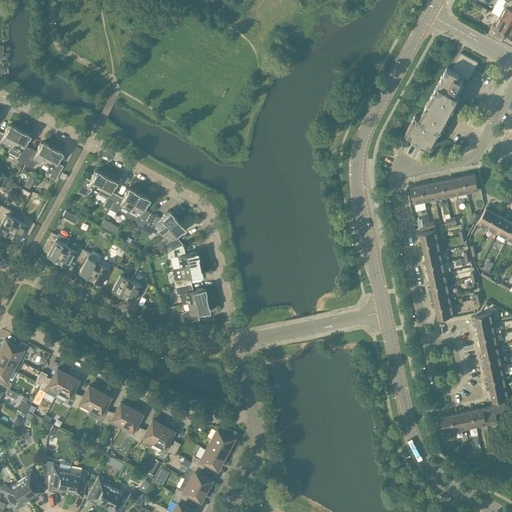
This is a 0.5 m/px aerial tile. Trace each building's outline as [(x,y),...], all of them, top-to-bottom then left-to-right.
[(497,0),(491,11),(500,16),(511,22),(511,2),(507,0),(497,0)] [(493,24),(488,33),(501,41),(507,32),(511,34),(511,22),(500,16),(495,25),(493,24)] [(468,79),(469,79),(478,61),(461,51),(451,68),(447,66),(420,117),(415,114),(406,132),(432,146),(461,93),(460,93),(462,90),(463,91),(467,82),(468,79)] [(0,142),(1,140),(11,146),(20,127),(13,123),(12,124),(10,123),(9,124),(8,123),(5,130),(6,130),(4,133),(0,131),(0,142)] [(28,131),(20,127),(11,146),(8,151),(18,156),(16,159),(19,160),(16,166),(20,168),(23,162),(31,148),(24,144),(26,141),(27,141),(30,135),(29,135),(30,134),(27,132),(28,131)] [(38,160),(43,163),(53,145),(46,141),(45,142),(43,140),(42,141),(41,141),(38,147),(39,148),(37,151),(31,148),(23,162),(32,167),(38,160)] [(399,140),(396,146),(401,149),(405,143),(399,140)] [(53,145),(43,163),(49,166),(46,170),(51,172),(49,176),(56,179),(63,165),(57,162),(59,158),(60,159),(63,153),(62,152),(62,151),(60,150),(61,149),(53,145)] [(97,192),(107,174),(100,170),(99,171),(97,169),(96,170),(95,170),(92,176),(93,176),(91,180),(85,176),(77,191),(86,196),(92,189),(97,192)] [(464,175),(468,192),(479,190),(475,173),(464,175)] [(109,208),(117,194),(111,190),(112,187),(114,188),(117,182),(116,181),(116,180),(114,179),(114,178),(107,174),(97,192),(107,197),(103,205),(109,208)] [(29,175),(26,184),(31,187),(35,177),(29,175)] [(464,175),(453,177),(457,194),(468,192),(464,175)] [(446,197),(457,194),(453,177),(443,180),(446,197)] [(443,180),(432,182),(436,199),(446,197),(443,180)] [(432,182),(422,184),(425,201),(436,199),(432,182)] [(425,201),(422,184),(411,186),(414,203),(425,201)] [(126,215),(127,214),(140,191),(132,187),(132,188),(129,187),(129,188),(127,187),(124,193),(125,194),(124,197),(117,194),(109,208),(116,212),(118,208),(119,209),(124,214),(126,215)] [(142,226),(144,222),(150,211),(143,208),(145,205),(146,205),(149,199),(148,199),(149,197),(147,196),(147,195),(140,191),(127,214),(132,217),(134,217),(137,219),(135,222),(142,226)] [(4,234),(7,236),(17,218),(11,215),(13,211),(3,205),(0,209),(0,217),(2,219),(0,222),(0,229),(2,231),(4,234)] [(478,223),(487,228),(496,213),(486,207),(480,218),(478,223)] [(162,231),(178,218),(172,211),(171,212),(170,210),(169,211),(168,210),(163,214),(163,215),(161,218),(159,217),(150,211),(144,222),(151,226),(155,223),(162,231)] [(78,216),(72,213),(68,219),(75,223),(78,216)] [(505,218),(496,213),(487,228),(497,233),(505,218)] [(29,233),(35,223),(24,217),(22,221),(17,218),(7,236),(10,238),(14,237),(19,240),(24,230),(29,233)] [(166,243),(172,250),(183,244),(175,235),(178,232),(179,233),(184,229),(183,228),(184,227),(182,225),(183,224),(178,218),(162,231),(170,240),(166,243)] [(497,233),(506,238),(511,227),(511,221),(505,218),(497,233)] [(113,223),(109,230),(115,233),(118,226),(113,223)] [(144,223),(140,232),(147,236),(152,227),(144,223)] [(440,240),(437,228),(420,232),(422,243),(440,240)] [(53,261),(56,262),(66,245),(69,238),(59,233),(58,235),(52,231),(46,242),(43,248),(48,251),(46,254),(51,257),(53,261)] [(126,249),(129,242),(123,239),(119,246),(126,249)] [(422,243),(425,254),(442,250),(440,240),(422,243)] [(73,257),(79,260),(84,249),(73,243),(71,247),(66,245),(56,262),(59,264),(63,263),(68,266),(73,257)] [(180,267),(200,262),(199,254),(197,254),(197,252),(196,252),(195,251),(189,252),(189,253),(185,254),(183,244),(172,250),(173,257),(178,256),(180,267)] [(90,252),(84,249),(79,260),(84,262),(79,272),(84,274),(86,278),(89,280),(101,257),(102,254),(92,249),(90,252)] [(425,254),(427,264),(444,261),(442,250),(425,254)] [(96,281),(101,283),(106,274),(111,277),(117,266),(101,257),(89,280),(92,281),(96,281)] [(427,264),(429,275),(446,271),(444,261),(427,264)] [(180,267),(172,268),(174,279),(175,287),(191,283),(190,276),(194,275),(194,276),(201,275),(200,274),(201,274),(201,271),(202,271),(200,262),(180,267)] [(118,295),(121,297),(131,279),(122,274),(124,270),(117,266),(111,277),(116,280),(111,289),(116,292),(118,295)] [(429,275),(431,286),(448,282),(446,271),(429,275)] [(143,280),(145,277),(135,272),(131,279),(121,297),(124,299),(128,298),(133,301),(138,291),(144,294),(149,283),(143,280)] [(431,286),(434,296),(451,293),(448,282),(431,286)] [(182,304),(188,303),(208,299),(206,290),(205,290),(204,288),(203,288),(203,287),(196,288),(197,289),(193,290),(191,283),(175,287),(177,294),(180,293),(182,304)] [(434,296),(436,307),(453,303),(451,293),(434,296)] [(208,299),(188,303),(189,309),(181,313),(183,323),(199,319),(198,312),(201,311),(202,313),(208,311),(208,310),(209,310),(209,307),(210,307),(208,299)] [(453,303),(436,307),(438,318),(455,314),(453,303)] [(492,311),(479,314),(475,315),(477,326),(494,322),(492,311)] [(477,326),(480,337),(497,333),(494,322),(477,326)] [(482,347),(499,344),(497,333),(480,337),(482,347)] [(6,339),(0,349),(17,358),(22,349),(29,351),(32,346),(21,340),(18,345),(6,339)] [(482,347),(484,358),(501,354),(499,344),(482,347)] [(0,349),(0,362),(12,368),(17,358),(0,349)] [(503,365),(501,354),(484,358),(486,368),(503,365)] [(25,369),(27,362),(19,360),(17,367),(25,369)] [(0,375),(1,376),(0,378),(0,382),(9,388),(12,382),(7,378),(12,368),(0,362),(0,375)] [(486,368),(489,379),(506,375),(503,365),(486,368)] [(49,385),(58,390),(67,373),(57,368),(51,379),(45,377),(41,384),(39,388),(45,391),(49,385)] [(41,384),(45,377),(47,373),(41,370),(35,381),(41,384)] [(66,402),(71,405),(77,394),(72,391),(78,379),(67,373),(58,390),(68,395),(66,402)] [(508,386),(506,375),(489,379),(491,390),(508,386)] [(0,390),(6,393),(9,388),(0,382),(0,390)] [(76,408),(81,402),(90,407),(99,390),(89,385),(82,396),(77,394),(71,405),(76,408)] [(491,390),(493,400),(510,397),(508,386),(491,390)] [(101,425),(103,422),(109,411),(103,408),(110,396),(99,390),(90,407),(100,412),(97,419),(95,422),(101,425)] [(511,407),(511,405),(510,397),(493,400),(494,405),(496,411),(511,407)] [(23,398),(18,408),(26,413),(32,402),(23,398)] [(109,411),(103,422),(108,425),(110,422),(120,428),(122,424),(131,407),(120,402),(114,413),(109,411)] [(498,422),(496,411),(494,405),(483,407),(487,424),(498,422)] [(140,428),(135,425),(141,413),(131,407),(122,424),(132,429),(129,436),(134,439),(140,428)] [(476,426),(487,424),(483,407),(473,409),(476,426)] [(476,426),(473,409),(462,412),(466,428),(476,426)] [(462,412),(452,414),(455,431),(466,428),(462,412)] [(19,428),(25,418),(18,414),(13,424),(19,428)] [(444,433),(455,431),(452,414),(441,416),(441,418),(438,419),(439,425),(442,424),(444,433)] [(144,436),(154,441),(163,424),(152,418),(146,430),(140,428),(134,439),(140,442),(144,436)] [(48,429),(51,423),(44,419),(41,425),(48,429)] [(154,441),(163,446),(161,453),(166,456),(169,451),(172,445),(167,442),(173,430),(163,424),(154,441)] [(216,428),(211,438),(228,447),(234,437),(230,435),(233,430),(224,424),(216,425),(214,427),(216,428)] [(223,457),(228,447),(211,438),(206,448),(223,457)] [(175,440),(172,445),(169,451),(175,454),(181,443),(175,440)] [(202,467),(205,461),(217,468),(223,457),(206,448),(201,457),(194,455),(191,461),(202,467)] [(154,474),(161,461),(155,458),(148,471),(154,474)] [(47,459),(46,462),(48,470),(51,471),(48,488),(54,490),(55,488),(66,490),(70,470),(59,468),(59,465),(52,463),(53,460),(47,459)] [(188,466),(183,477),(184,477),(189,480),(206,489),(211,478),(199,472),(202,467),(191,461),(188,466)] [(18,480),(28,497),(38,491),(39,493),(45,489),(31,468),(25,471),(27,474),(18,480)] [(70,470),(66,490),(77,492),(77,494),(83,495),(88,470),(82,469),(81,473),(70,470)] [(103,504),(113,486),(102,481),(104,477),(98,474),(86,497),(92,500),(93,498),(103,504)] [(162,484),(164,479),(156,475),(154,480),(162,484)] [(174,493),(185,498),(188,493),(200,499),(206,489),(189,480),(184,477),(178,487),(177,487),(174,493)] [(18,503),(28,497),(18,480),(8,486),(6,483),(0,487),(14,509),(20,505),(18,503)] [(123,491),(113,486),(103,504),(113,509),(112,511),(114,511),(119,511),(130,491),(124,488),(123,491)] [(177,502),(172,511),(193,511),(194,510),(182,504),(185,498),(174,493),(171,498),(177,502)]
